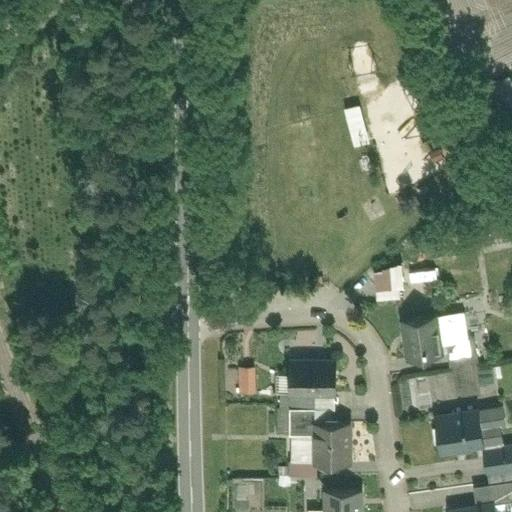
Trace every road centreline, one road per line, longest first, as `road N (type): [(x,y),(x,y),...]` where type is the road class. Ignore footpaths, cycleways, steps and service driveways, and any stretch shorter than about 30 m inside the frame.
road 1 (residential): [(190,307),(305,303),(366,343),(389,511)]
road 2 (secondary): [(190,307),(189,0)]
road 3 (secondary): [(196,511),(190,307)]
